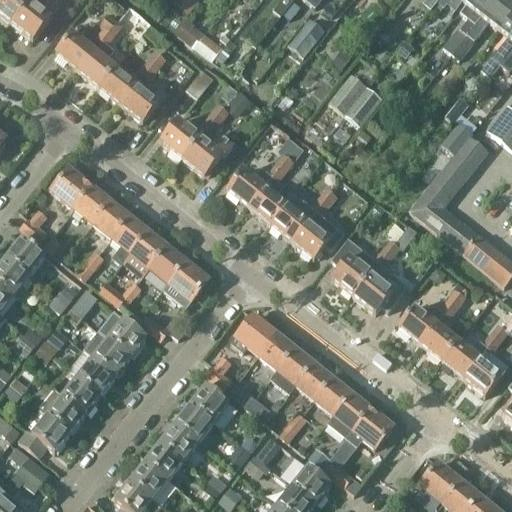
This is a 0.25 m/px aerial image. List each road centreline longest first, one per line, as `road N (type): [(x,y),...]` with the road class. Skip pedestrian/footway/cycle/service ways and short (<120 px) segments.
road 1 (residential): [(58,511),(253,276)]
road 2 (residential): [(253,276),(69,130)]
road 3 (residential): [(253,276),(432,419)]
